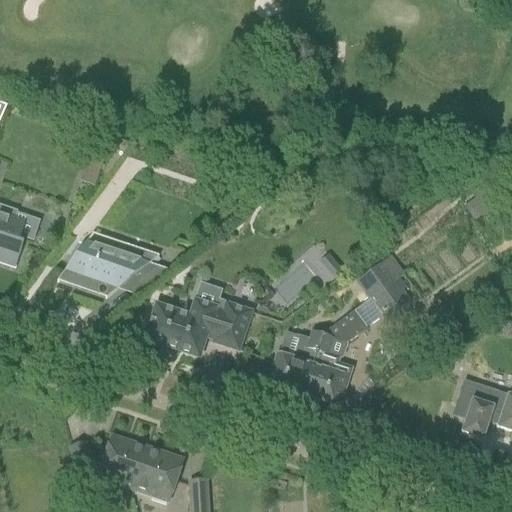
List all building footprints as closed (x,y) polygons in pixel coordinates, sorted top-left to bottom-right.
[(90,149),(86,161),(101,166),(105,154),(90,149)] [(17,214),(0,207),(0,265),(14,270),(22,246),(17,245),(24,226),(14,222),(17,214)] [(170,273),(85,245),(63,274),(116,292),(125,285),(146,292),(170,273)] [(319,265),(334,282),(342,274),(328,257),(319,265)] [(381,266),(354,285),(368,303),(369,303),(394,284),(381,266)] [(394,284),(369,303),(381,319),(384,323),(409,304),(402,294),(394,284)] [(222,318),(213,315),(214,311),(194,304),(189,321),(174,317),(175,315),(155,308),(144,342),(198,360),(206,335),(215,338),(213,345),(237,353),(250,314),(225,306),(222,318)] [(322,337),(301,398),(338,411),(348,380),(347,380),(350,371),(337,367),(339,361),(341,360),(346,345),(366,332),(366,331),(353,315),(353,314),(321,337),(322,337)] [(298,339),(290,361),(276,356),(267,385),(280,389),(279,391),(301,398),(322,337),(321,337),(311,334),(308,342),(298,339)] [(496,429),(511,434),(511,396),(507,395),(505,399),(464,385),(454,417),(465,421),(460,436),(482,444),(489,423),(497,426),(496,429)] [(97,481),(94,490),(114,497),(117,488),(132,493),(146,451),(111,439),(104,458),(97,481)] [(85,446),(70,450),(77,480),(93,476),(85,446)] [(146,451),(132,493),(167,505),(175,482),(181,463),(146,451)] [(206,511),(205,483),(189,484),(190,511),(206,511)]
